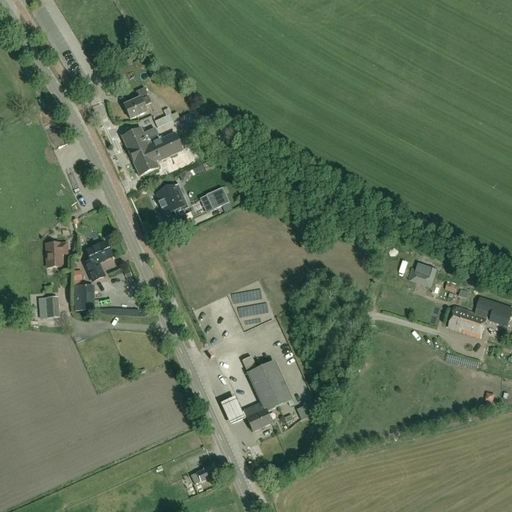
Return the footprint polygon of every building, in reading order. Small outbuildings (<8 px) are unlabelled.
[(56,47),(70,63),(78,56),(55,29),(53,31),(62,42),(56,47)] [(72,69),(81,64),(78,59),(69,64),(72,69)] [(151,104),(148,97),(141,100),(140,99),(124,106),(130,120),(146,113),(144,107),(151,104)] [(179,119),(181,124),(192,118),(190,114),(179,119)] [(166,117),(155,123),(157,129),(172,122),(169,116),(166,117)] [(143,134),(141,129),(121,138),(127,151),(133,165),(134,165),(139,178),(159,169),(156,164),(183,152),(175,134),(160,141),(154,129),(143,134)] [(176,186),(156,195),(160,203),(158,204),(161,211),(163,210),(167,219),(171,217),(176,228),(187,223),(182,212),(188,209),(184,199),(182,199),(176,186)] [(206,197),(199,200),(203,208),(205,213),(206,215),(222,207),(229,204),(222,189),(206,196),(206,197)] [(98,264),(112,258),(111,256),(112,255),(110,249),(109,250),(106,243),(87,251),(91,261),(84,264),(92,282),(104,277),(98,264)] [(47,269),(61,268),(61,255),(67,255),(67,244),(46,245),(47,269)] [(430,289),(434,276),(414,269),(409,282),(430,289)] [(75,312),(94,312),(93,287),(75,287),(75,312)] [(468,293),(461,291),(459,297),(467,299),(468,293)] [(40,320),(47,320),(57,319),(56,299),(39,300),(40,320)] [(486,315),(491,317),(489,323),(506,328),(511,311),(511,310),(479,300),(474,314),(455,307),(448,329),(481,339),(488,318),(486,317),(486,315)] [(84,335),(87,341),(95,338),(93,332),(84,335)] [(487,358),(498,364),(503,354),(492,348),(487,358)] [(252,433),(271,425),(266,413),(292,401),(274,362),(247,375),(260,403),(244,411),(242,412),(252,433)] [(235,397),(221,404),(230,423),(244,417),(235,397)] [(279,429),(289,424),(281,408),(271,413),(279,429)] [(316,415),(303,419),(305,424),(318,420),(316,415)] [(216,476),(212,467),(191,477),(195,486),(216,476)]
